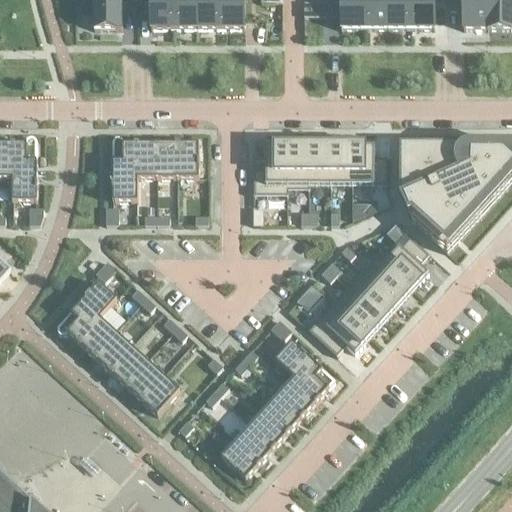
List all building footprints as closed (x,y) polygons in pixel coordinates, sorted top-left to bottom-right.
[(122,4),(134,4),(134,0),(94,0),(94,35),(122,35),(122,4)] [(175,34),(175,0),(151,0),(151,35),(153,35),(153,34),(175,34)] [(198,0),(175,0),(175,34),(198,34),(198,0)] [(198,0),(198,34),(221,34),(220,0),(198,0)] [(220,0),(221,34),(243,34),(243,35),(245,35),(244,0),(220,0)] [(342,14),(342,23),(342,35),(343,35),(343,34),(365,34),(365,0),(326,0),(327,7),(327,14),(342,14)] [(388,34),(388,0),(365,0),(365,34),(388,34)] [(411,34),(411,0),(388,0),(388,34),(411,34)] [(411,0),(411,34),(433,34),(433,35),(435,35),(435,4),(447,4),(446,0),(411,0)] [(450,0),(451,4),(464,4),(464,35),(489,35),(488,0),(450,0)] [(511,0),(488,0),(489,35),(511,34),(511,0)] [(13,177),(37,177),(37,149),(37,148),(37,146),(36,145),(34,144),(32,143),(31,143),(29,144),(28,144),(27,146),(26,147),(26,149),(16,149),(16,148),(13,148),(13,177)] [(113,177),(137,177),(137,148),(135,148),(135,149),(124,149),(124,147),(123,145),(122,144),(120,143),(118,143),(116,144),(115,145),(114,146),(113,147),(113,149),(113,166),(113,177)] [(0,184),(12,184),(13,184),(13,177),(13,148),(11,148),(11,149),(0,148),(0,184)] [(137,148),(137,177),(137,184),(138,184),(157,184),(157,149),(139,149),(139,148),(137,148)] [(157,149),(157,184),(178,184),(178,148),(175,148),(175,149),(157,149)] [(178,148),(178,184),(199,184),(199,172),(200,172),(200,165),(199,165),(199,149),(180,149),(180,148),(178,148)] [(288,201),(288,195),(288,151),(265,151),(265,163),(253,163),(253,201),(288,201)] [(309,151),(288,151),(288,195),(309,195),(309,190),(309,151)] [(309,190),(331,190),(331,151),(309,151),(309,190)] [(352,151),(331,151),(331,190),(352,190),(352,151)] [(352,151),(352,190),(386,190),(386,163),(374,163),(374,151),(352,151)] [(511,173),(511,167),(493,151),(471,151),(471,160),(452,160),(452,151),(400,151),(400,197),(403,197),(407,206),(404,207),(409,217),(412,216),(416,225),(413,227),(447,258),(482,220),(475,214),(485,204),(492,210),(508,191),(502,185),(511,173)] [(37,177),(13,177),(13,184),(12,184),(12,207),(37,207),(37,195),(38,195),(38,187),(37,187),(37,178),(37,177)] [(138,184),(137,184),(137,177),(113,177),(113,187),(113,195),(113,207),(138,207),(138,184)] [(44,214),(29,214),(29,222),(43,222),(44,220),(44,214)] [(106,214),(106,222),(119,222),(119,214),(106,214)] [(274,218),(256,219),(256,228),(274,228),(274,218)] [(30,231),(41,231),(43,222),(29,222),(30,231)] [(106,231),(119,231),(119,222),(106,222),(106,231)] [(157,231),(157,222),(145,222),(145,231),(157,231)] [(157,222),(157,231),(170,231),(170,222),(157,222)] [(196,231),(208,231),(208,222),(196,222),(196,231)] [(381,265),(414,295),(429,279),(420,271),(429,260),(409,241),(399,252),(396,249),(382,264),(381,265)] [(341,258),(350,266),(355,260),(346,252),(341,258)] [(381,265),(382,264),(377,260),(362,277),(399,311),(414,295),(381,265)] [(109,279),(111,282),(117,276),(107,267),(102,273),(109,279)] [(0,286),(9,276),(0,268),(0,286)] [(341,276),(332,268),(327,274),(335,282),(341,276)] [(102,273),(96,280),(105,288),(111,282),(109,279),(102,273)] [(321,280),(330,288),(335,282),(327,274),(321,280)] [(347,293),(385,327),(399,311),(362,277),(347,293)] [(100,323),(100,324),(117,305),(99,288),(90,298),(90,297),(85,303),(78,310),(96,327),(100,323)] [(306,296),(316,305),(321,299),(311,290),(306,296)] [(333,309),(370,343),(385,327),(347,293),(333,309)] [(147,303),(138,295),(132,301),(141,309),(147,303)] [(150,318),(156,312),(147,303),(141,309),(150,318)] [(370,343),(333,309),(308,336),(337,362),(346,351),(355,359),(370,343)] [(62,341),(64,341),(66,341),(67,340),(68,339),(76,347),(77,348),(96,327),(78,310),(59,332),(58,334),(58,336),(58,337),(59,339),(61,340),(62,341)] [(92,361),(93,362),(115,337),(100,324),(100,323),(96,327),(77,348),(81,352),(92,361)] [(179,332),(170,324),(164,330),(173,339),(179,332)] [(277,340),(285,331),(279,326),(271,335),(277,340)] [(292,337),(285,331),(277,340),(283,347),(292,337)] [(188,341),(179,332),(173,339),(182,347),(188,341)] [(108,376),(109,377),(131,352),(115,337),(93,362),(97,366),(108,376)] [(298,386),(314,368),(307,361),(302,356),(292,348),(275,366),(294,383),(295,382),(298,386)] [(124,390),(125,392),(147,367),(131,352),(109,377),(113,381),(124,390)] [(252,356),(244,365),(250,371),(258,362),(252,356)] [(208,370),(217,379),(223,373),(214,364),(208,370)] [(244,365),(235,375),(242,380),(250,371),(244,365)] [(163,381),(147,367),(125,392),(129,396),(129,395),(140,405),(141,406),(163,381)] [(335,387),(314,368),(298,386),(320,405),(321,404),(320,404),(335,387)] [(165,383),(163,381),(141,406),(145,410),(158,421),(180,396),(165,383)] [(280,398),(305,421),(306,420),(315,409),(316,410),(320,405),(298,386),(295,382),(294,383),(280,398)] [(215,397),(221,403),(229,394),(223,388),(215,397)] [(206,406),(212,412),(221,403),(215,397),(206,406)] [(266,414),(290,437),(291,436),(301,425),(301,426),(305,421),(280,398),(266,414)] [(251,430),(276,453),(277,452),(286,441),(286,442),(290,437),(266,414),(251,430)] [(194,432),(188,427),(179,436),(186,442),(194,432)] [(236,446),(261,469),(262,468),(272,457),(276,453),(251,430),(249,432),(236,446)] [(261,469),(236,446),(221,463),(230,471),(235,476),(236,476),(246,485),(257,473),(260,471),(261,469)] [(37,511),(0,477),(0,511),(37,511)]
